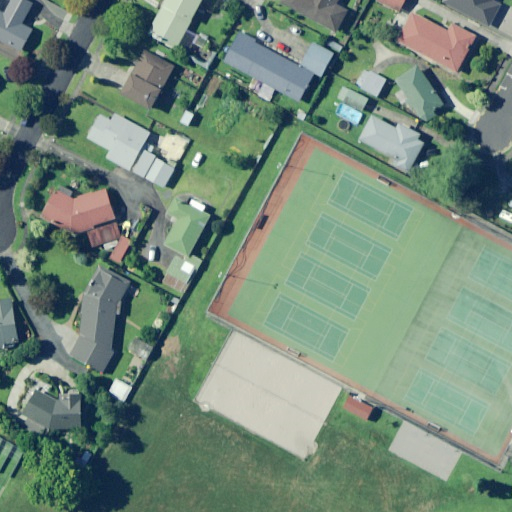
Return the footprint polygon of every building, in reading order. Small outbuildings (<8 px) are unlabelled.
[(0,46),(3,48),(6,43),(23,52),(34,31),(23,25),(35,4),(28,0),(12,0),(6,14),(0,10),(0,46)] [(208,0),(167,0),(146,33),(176,52),(208,0)] [(357,1),(354,0),(283,0),(282,3),(338,34),(357,1)] [(408,0),(378,0),(378,2),(402,13),(408,0)] [(448,31),(414,13),(399,42),(457,73),(477,36),(453,23),(448,31)] [(316,73),(301,67),(258,44),(259,42),(241,32),(225,62),(300,103),(316,73)] [(301,67),(316,73),(324,78),(337,54),(315,43),(301,67)] [(168,54),(164,60),(148,51),(123,95),(150,109),(163,85),(166,86),(177,66),(175,66),(179,59),(168,54)] [(359,70),(346,64),(341,75),(353,81),(359,70)] [(429,80),(418,66),(397,83),(411,100),(408,102),(424,121),(446,104),(427,81),(429,80)] [(393,84),(372,72),(362,89),(378,98),(384,87),(390,90),(393,84)] [(371,100),(346,87),(339,99),(365,112),(371,100)] [(197,116),(189,111),(181,122),(189,127),(197,116)] [(153,133),(117,115),(114,120),(103,114),(90,140),(111,151),(108,158),(166,188),(176,167),(144,151),(153,133)] [(397,129),(374,117),(361,140),(396,159),(393,164),(411,174),(427,144),(418,139),(421,134),(401,123),(397,129)] [(123,235),(110,189),(74,199),(58,190),(43,217),(74,235),(89,231),(93,248),(105,245),(106,250),(117,247),(112,259),(123,264),(134,240),(123,235)] [(192,255),(213,217),(204,212),(208,205),(193,196),(189,203),(179,198),(170,214),(180,219),(165,245),(179,252),(190,258),(192,255)] [(179,252),(168,274),(164,282),(184,292),(189,284),(197,268),(200,269),(204,261),(192,255),(190,258),(179,252)] [(109,374),(120,310),(131,284),(99,271),(86,302),(83,326),(71,357),(109,374)] [(0,346),(19,344),(14,300),(0,301),(0,346)] [(63,404),(38,391),(25,416),(51,429),(82,430),(84,395),(65,395),(63,404)] [(375,409),(351,396),(344,409),(368,422),(375,409)]
